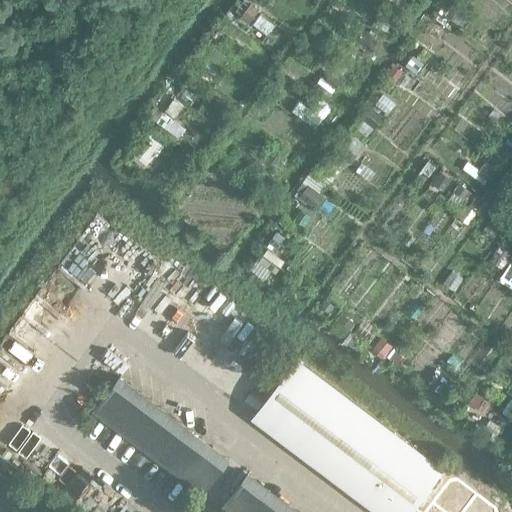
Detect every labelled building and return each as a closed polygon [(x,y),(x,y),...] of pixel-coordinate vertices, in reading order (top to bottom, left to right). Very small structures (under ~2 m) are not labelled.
[(267,32),(275,22),(260,11),(253,21),(267,32)] [(255,268),(270,276),(281,256),(266,248),(255,268)] [(297,358),(253,416),(380,511),(497,511),(497,510),(495,506),(459,479),(457,478),(455,478),(453,478),(451,479),(447,481),(423,511),(419,511),(413,506),(420,497),(424,500),(439,480),(435,477),(442,467),(297,358)] [(0,359),(0,377),(8,382),(16,368),(0,359)] [(229,458),(120,375),(93,410),(187,481),(203,493),(229,458)] [(21,422),(7,443),(39,463),(40,461),(48,467),(55,455),(44,448),(43,449),(35,444),(41,435),(21,422)] [(301,511),(248,472),(221,507),(228,511),(301,511)]
